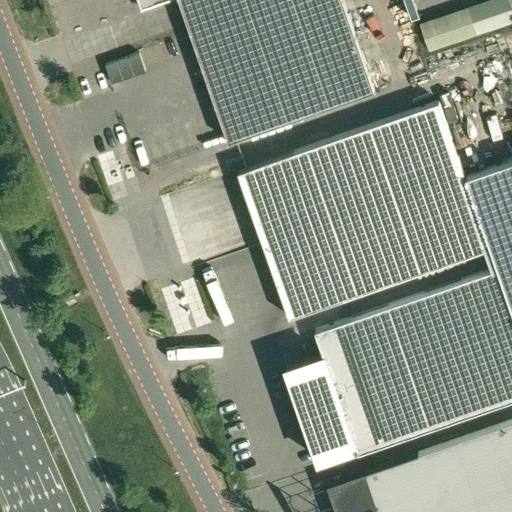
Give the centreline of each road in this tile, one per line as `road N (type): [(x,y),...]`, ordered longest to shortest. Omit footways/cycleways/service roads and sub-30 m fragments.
road 1 (unclassified): [(214,511),(110,298),(0,30)]
road 2 (primary): [(102,511),(0,276)]
